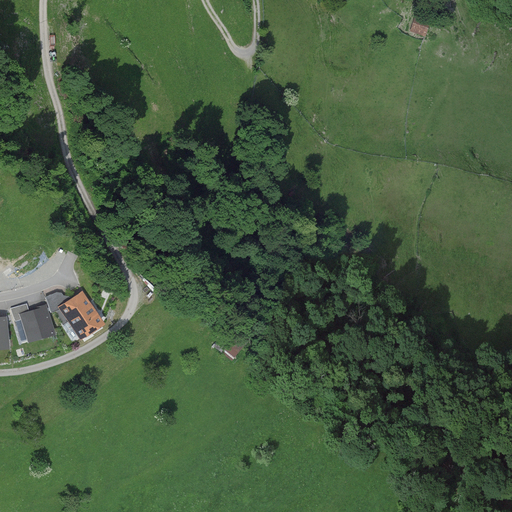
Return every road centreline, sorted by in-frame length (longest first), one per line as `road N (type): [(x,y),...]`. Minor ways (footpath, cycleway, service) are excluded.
road 1 (track): [(0,372),(32,369),(93,344),(120,325),(134,297),(50,76),(44,0)]
road 2 (track): [(246,54),(250,75),(233,165),(262,393)]
road 3 (track): [(205,0),(231,46),(246,54),(255,45),(255,0)]
